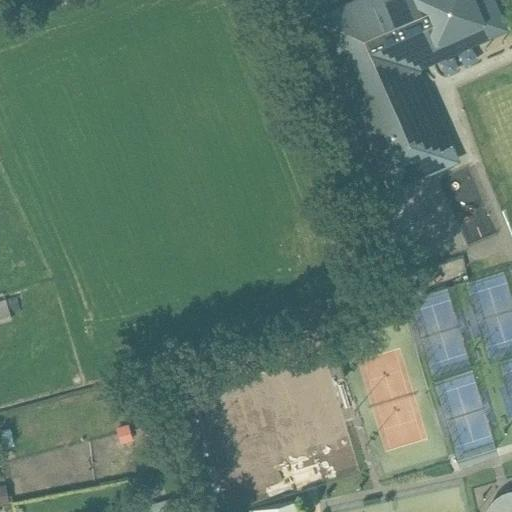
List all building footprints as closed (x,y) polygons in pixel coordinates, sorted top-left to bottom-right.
[(460,159),(420,69),(503,32),(488,0),(366,0),(317,22),(390,190),(460,159)] [(416,270),(403,273),(410,296),(422,292),(416,270)] [(0,300),(0,323),(12,320),(6,299),(0,300)] [(128,424),(116,427),(120,443),(132,440),(128,424)] [(194,468),(180,472),(184,481),(196,478),(194,468)] [(0,485),(0,502),(14,498),(9,482),(0,485)] [(300,511),(297,499),(249,510),(249,511),(300,511)] [(511,511),(511,501),(506,506),(501,511),(511,511)]
